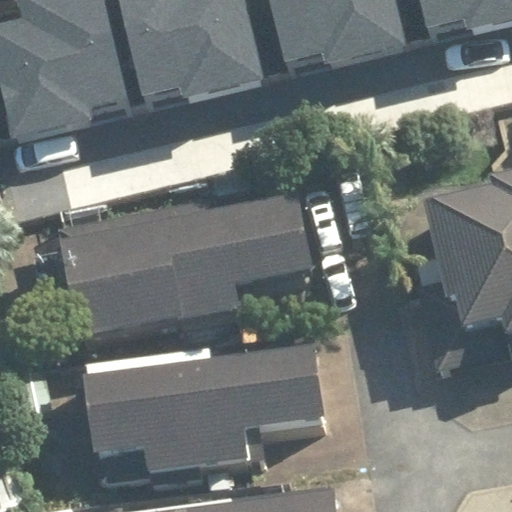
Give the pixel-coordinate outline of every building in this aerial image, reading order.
[(0,41),(0,56),(24,155),(102,136),(99,124),(144,113),(116,0),(50,0),(30,5),(37,33),(0,41)] [(199,112),(278,93),(255,0),(124,0),(151,110),(196,100),(199,112)] [(339,76),(418,57),(404,0),(273,0),(292,74),(336,63),(339,76)] [(478,45),(511,37),(511,0),(419,0),(430,44),(475,33),(478,45)] [(511,370),(511,200),(489,206),(491,218),(432,231),(448,304),(432,308),(449,384),(511,370)] [(204,214),(39,249),(44,272),(16,278),(29,338),(57,332),(66,375),(231,340),(227,319),(299,304),(279,212),(207,227),(204,214)] [(322,449),(311,376),(208,391),(205,373),(106,388),(109,405),(73,410),(85,491),(131,484),(133,501),(238,485),(235,461),(322,449)]
